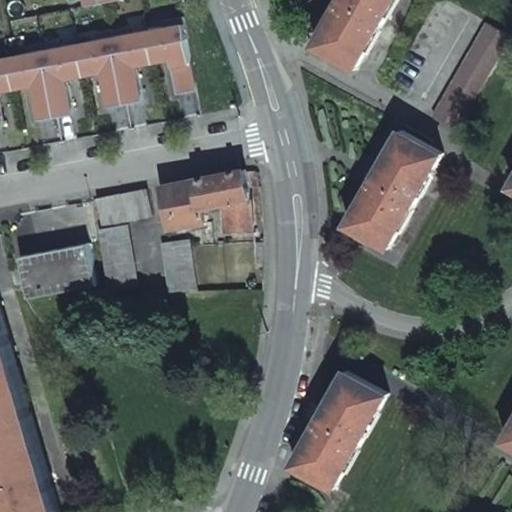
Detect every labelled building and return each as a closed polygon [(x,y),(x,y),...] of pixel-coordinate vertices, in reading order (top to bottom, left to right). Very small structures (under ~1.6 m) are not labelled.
[(342,0),(318,43),(358,66),(381,26),(384,26),(390,13),(390,12),(396,0),(342,0)] [(198,89),(189,38),(191,37),(187,15),(166,19),(168,26),(132,32),(131,25),(97,32),(99,38),(62,45),(61,38),(28,45),(29,51),(0,56),(0,125),(5,125),(0,97),(0,90),(34,84),(41,118),(76,111),(70,77),(103,71),(110,105),(146,98),(139,65),(173,58),(179,93),(198,89)] [(436,115),(459,127),(511,36),(511,33),(490,22),(436,115)] [(405,128),(351,222),(391,245),(414,206),(416,207),(424,193),(423,191),(446,152),(405,128)] [(258,195),(251,169),(202,178),(209,207),(229,204),(232,233),(257,229),(258,195)] [(166,185),(174,228),(212,221),(211,218),(209,207),(202,178),(166,185)] [(151,188),(100,198),(106,224),(156,214),(151,188)] [(104,227),(114,289),(141,284),(130,223),(104,227)] [(167,241),(176,289),(201,285),(194,237),(176,239),(167,241)] [(238,240),(239,270),(257,270),(255,239),(238,240)] [(94,241),(25,254),(33,296),(103,282),(94,241)] [(0,492),(5,511),(61,511),(3,299),(0,299),(0,492)] [(351,368),(297,462),(337,485),(360,446),(362,446),(370,433),(368,432),(391,391),(351,368)]
